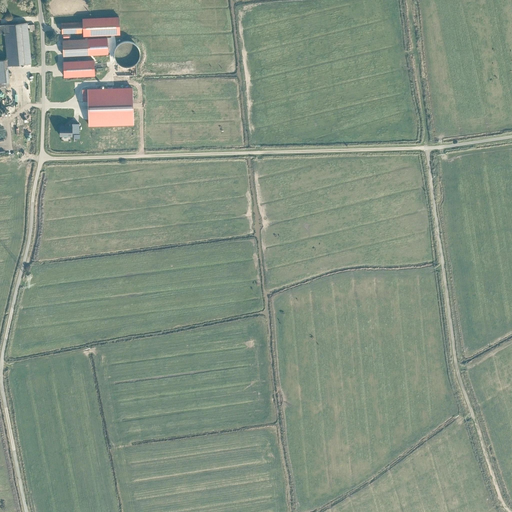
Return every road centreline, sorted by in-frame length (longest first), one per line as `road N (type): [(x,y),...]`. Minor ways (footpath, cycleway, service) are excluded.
road 1 (track): [(407,0),(454,353),(511,511)]
road 2 (unclassified): [(511,137),(422,149),(41,158)]
road 3 (unclassified): [(41,158),(0,371),(26,511)]
road 4 (unclassified): [(41,158),(39,0)]
